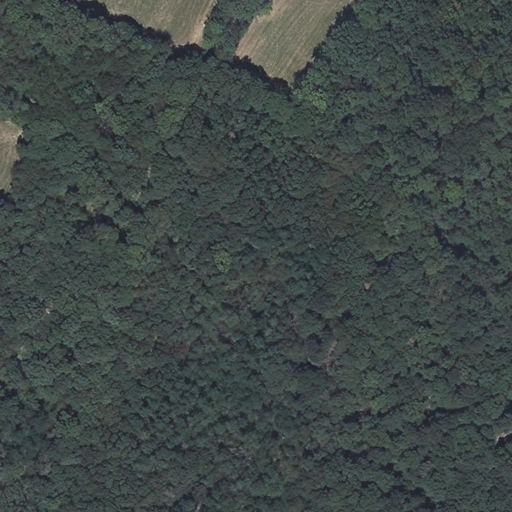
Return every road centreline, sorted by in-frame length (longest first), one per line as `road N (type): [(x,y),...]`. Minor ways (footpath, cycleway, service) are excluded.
road 1 (track): [(125,511),(205,452),(326,278),(386,221),(511,44)]
road 2 (track): [(245,0),(138,193),(0,374)]
